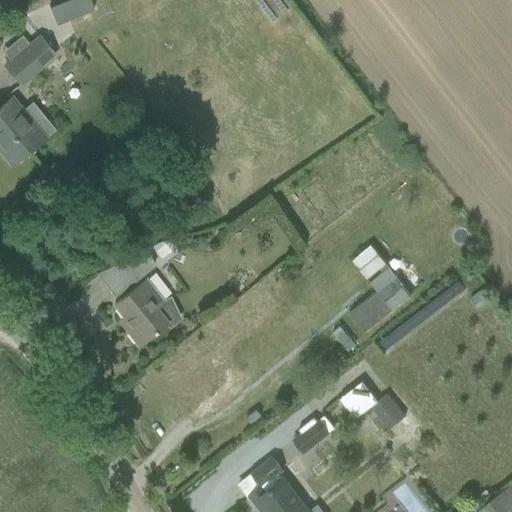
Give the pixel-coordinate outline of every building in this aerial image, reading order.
[(89,0),(66,0),(49,7),(56,24),(93,9),(89,0)] [(54,56),(39,37),(5,65),(20,84),(54,56)] [(45,137),(12,97),(0,106),(0,150),(12,164),(45,137)] [(376,291),(349,313),(364,332),(411,295),(371,245),(352,260),(367,279),(379,269),(381,273),(369,282),(376,291)] [(96,274),(114,297),(154,267),(147,249),(96,274)] [(163,301),(146,279),(114,305),(130,326),(126,329),(138,345),(166,323),(170,328),(181,319),(170,298),(163,301)] [(429,316),(466,292),(461,283),(377,338),(385,351),(432,321),(429,316)] [(193,333),(211,357),(276,309),(259,285),(193,333)] [(156,375),(188,411),(214,389),(183,352),(156,375)] [(379,400),(363,380),(339,399),(354,419),(369,407),(380,420),(399,406),(388,392),(379,400)] [(316,418),(290,438),(292,441),(301,451),(303,455),(329,435),(328,433),(335,428),(325,416),(318,421),(316,418)] [(261,486),(249,496),(261,511),(267,508),(269,511),(272,509),(274,511),(321,511),(317,506),(310,511),(307,511),(278,474),(282,471),(271,457),(251,473),(261,486)] [(511,511),(511,489),(509,486),(475,511),(511,511)]
